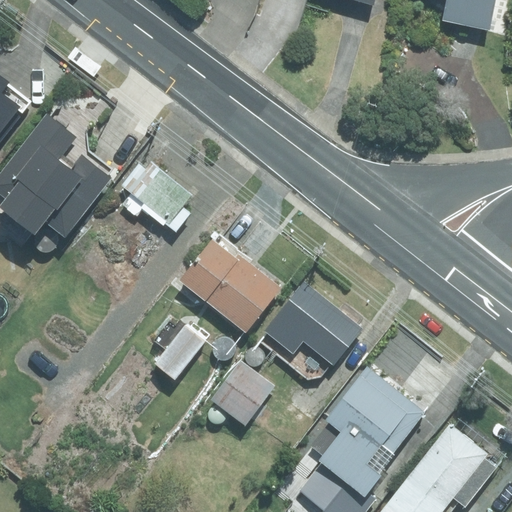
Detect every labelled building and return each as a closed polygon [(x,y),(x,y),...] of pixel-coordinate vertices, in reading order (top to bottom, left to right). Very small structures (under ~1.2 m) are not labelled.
[(441,0),(438,23),(487,33),(493,0),(441,0)] [(0,82),(0,130),(15,111),(0,99),(0,90),(4,85),(0,82)] [(53,190),(41,180),(72,140),(43,117),(0,171),(0,197),(6,202),(0,210),(0,211),(31,236),(38,228),(58,243),(109,180),(80,156),(53,190)] [(141,206),(138,210),(161,228),(163,225),(173,233),(187,217),(177,210),(188,197),(149,164),(125,192),(141,206)] [(231,204),(217,224),(228,232),(225,236),(259,261),(282,230),(249,205),(242,213),(231,204)] [(177,284),(242,335),(277,291),(235,258),(233,261),(209,243),(177,284)] [(360,331),(302,283),(261,333),(291,357),(302,344),(331,367),(360,331)] [(182,328),(152,366),(173,382),(203,344),(182,328)] [(243,343),(228,332),(213,352),(228,363),(243,343)] [(325,423),(339,434),(315,464),(319,467),(297,494),(320,511),(365,511),(375,500),(366,493),(377,479),(367,471),(385,450),(390,454),(428,407),(416,397),(410,404),(367,370),(325,423)] [(222,386),(211,401),(245,425),(273,387),(250,371),(233,394),(222,386)] [(482,461),(484,458),(445,428),(379,511),(442,511),(450,501),(463,511),(494,470),(482,461)]
